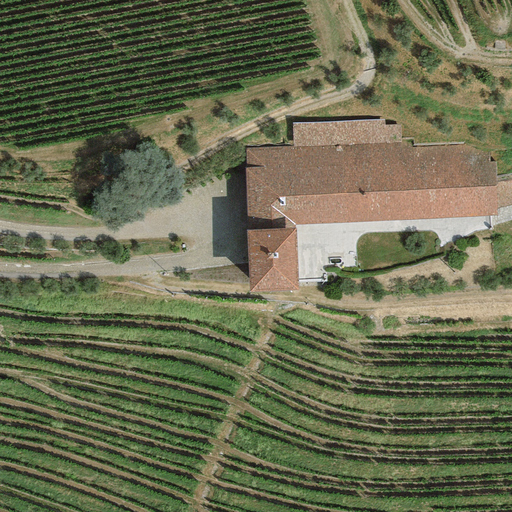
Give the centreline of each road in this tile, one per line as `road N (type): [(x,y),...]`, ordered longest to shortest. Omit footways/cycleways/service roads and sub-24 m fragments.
road 1 (track): [(0,226),(208,237),(205,264),(175,271),(0,273)]
road 2 (track): [(511,62),(462,63),(393,0)]
